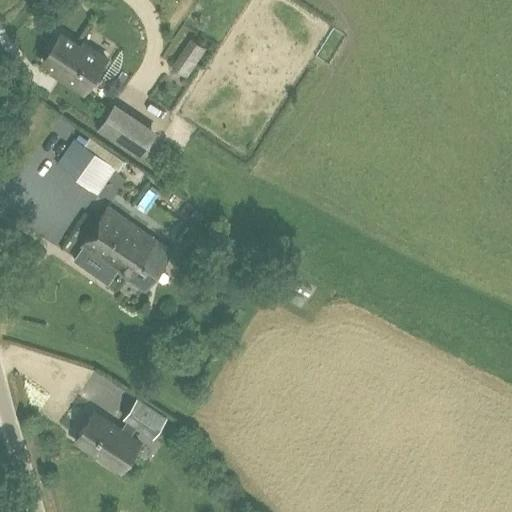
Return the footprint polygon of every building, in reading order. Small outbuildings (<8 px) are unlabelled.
[(80,45),(61,32),(42,60),(62,73),(60,76),(84,92),(107,58),(82,42),(80,45)] [(191,39),(173,66),(185,74),(203,47),(191,39)] [(109,136),(123,115),(111,108),(98,128),(109,136)] [(102,160),(84,148),(67,173),(85,186),(102,160)] [(107,205),(81,246),(146,289),(172,248),(107,205)] [(215,249),(235,261),(244,248),(224,235),(215,249)] [(92,451),(102,457),(121,470),(124,466),(140,442),(130,435),(136,425),(153,437),(166,416),(137,397),(124,417),(128,420),(121,430),(93,411),(75,439),(92,451)]
